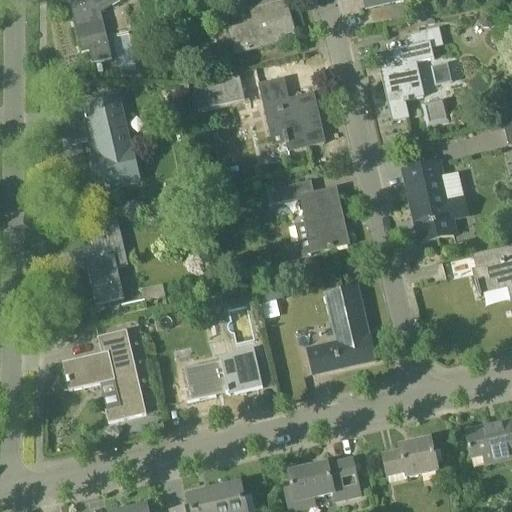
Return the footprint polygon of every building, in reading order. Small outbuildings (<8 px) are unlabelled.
[(69,0),(82,55),(91,53),(93,63),(92,64),(92,65),(112,61),(101,13),(124,0),(69,0)] [(289,15),(287,15),(283,2),(287,1),(286,0),(246,0),(254,24),(229,31),(236,57),(296,39),(289,15)] [(363,0),(366,11),(420,0),(363,0)] [(479,20),(479,26),(483,30),(489,30),(492,26),(493,20),(489,16),(483,16),(479,20)] [(418,30),(435,26),(433,19),(416,23),(418,30)] [(415,66),(434,62),(430,44),(443,42),(440,29),(405,38),(408,49),(376,57),(380,74),(385,72),(389,89),(384,90),(392,126),(394,126),(393,124),(408,121),(404,105),(423,100),(415,66)] [(448,64),(434,68),(439,86),(453,82),(448,64)] [(194,89),(199,114),(245,103),(240,79),(194,89)] [(313,96),(294,101),(288,102),(284,82),(259,87),(274,149),(287,146),(289,153),(325,145),(313,96)] [(188,87),(179,86),(182,106),(190,105),(189,98),(190,98),(188,87)] [(139,183),(118,93),(85,101),(91,124),(67,129),(67,130),(68,130),(72,147),(88,143),(99,192),(139,183)] [(422,107),(427,129),(450,125),(445,102),(422,107)] [(464,198),(461,199),(457,181),(444,184),(440,165),(403,173),(420,245),(457,238),(454,224),(469,220),(464,198)] [(336,192),(314,197),(311,183),(271,192),(275,207),(301,201),(307,225),(296,228),(302,259),(318,256),(317,251),(328,249),(329,251),(348,247),(336,192)] [(117,270),(128,267),(119,224),(89,231),(96,262),(65,269),(65,270),(86,265),(96,308),(124,302),(117,270)] [(511,249),(474,257),(477,272),(473,273),(476,284),(474,285),(478,299),(481,298),(480,292),(511,284),(511,286),(511,249)] [(163,287),(142,292),(145,303),(166,298),(163,287)] [(225,297),(223,290),(213,292),(215,300),(225,297)] [(369,337),(368,337),(357,290),(327,297),(338,345),(308,352),(314,378),(375,364),(369,337)] [(127,333),(98,340),(101,356),(63,365),(69,393),(101,386),(100,381),(113,378),(120,410),(105,413),(108,426),(147,417),(127,333)] [(250,357),(186,373),(192,402),(179,405),(179,406),(216,398),(215,394),(226,392),(227,396),(257,388),(250,357)] [(511,427),(489,433),(487,432),(485,430),(466,434),(470,451),(472,462),(484,460),(486,469),(511,463),(511,427)] [(438,473),(431,443),(400,450),(400,453),(383,457),(389,484),(407,481),(438,473)] [(361,500),(352,462),(328,468),(327,467),(288,476),(292,491),(285,492),(288,507),(289,511),(309,511),(317,510),(315,502),(333,498),(335,506),(361,500)] [(245,511),(240,487),(189,499),(192,509),(178,511),(245,511)]
